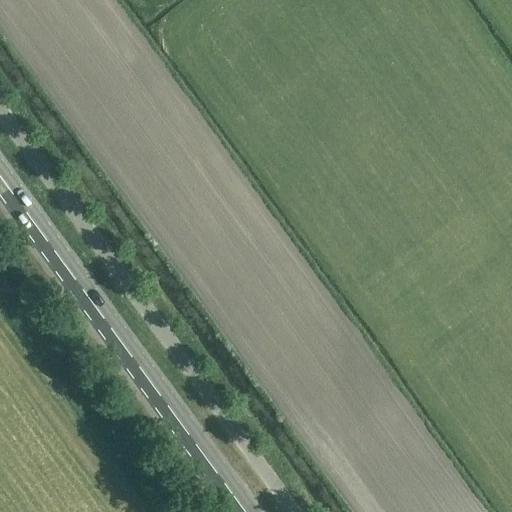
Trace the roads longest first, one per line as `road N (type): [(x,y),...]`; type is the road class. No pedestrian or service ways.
road 1 (unclassified): [(293,511),(0,110)]
road 2 (secondary): [(244,511),(0,177)]
